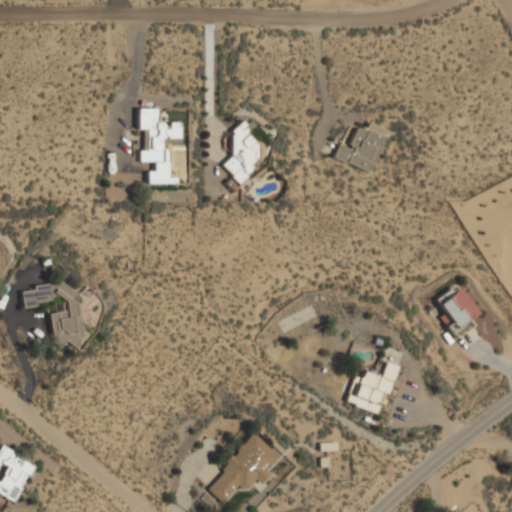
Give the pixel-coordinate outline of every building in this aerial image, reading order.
[(167,145),(181,145),(180,123),(156,123),(156,109),(137,109),(137,131),(140,131),(140,163),(148,163),(148,184),(167,184),(167,145)] [(369,174),(388,131),(368,122),(364,130),(356,127),(347,148),(338,145),(332,159),(369,174)] [(234,183),(267,159),(241,124),(222,137),(235,155),(221,164),(234,183)] [(20,288),(23,310),(36,308),(35,303),(61,300),(63,312),(49,313),(53,346),(83,343),(78,305),(89,304),(88,291),(64,294),(63,283),(20,288)] [(481,313),(461,287),(453,293),(450,289),(435,300),(447,315),(441,319),(453,335),(481,313)] [(396,365),(386,362),(382,376),(364,371),(362,378),(353,376),(345,404),(382,414),(396,365)] [(205,489),(224,505),(249,476),(256,483),(280,456),(254,433),(205,489)] [(0,496),(15,503),(34,463),(0,446),(0,496)]
